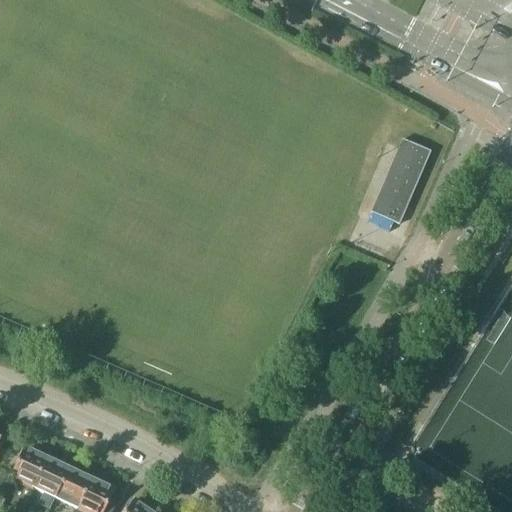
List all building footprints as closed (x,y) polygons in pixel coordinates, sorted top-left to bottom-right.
[(23,449),(9,479),(32,489),(46,460),(36,455),(37,453),(27,448),(26,451),(23,449)] [(46,460),(32,489),(42,494),(37,505),(49,510),(54,500),(68,471),(46,460)] [(68,471),(54,500),(76,510),(90,481),(68,471)] [(76,510),(75,511),(112,511),(117,503),(109,499),(113,492),(110,490),(111,488),(101,483),(100,486),(90,481),(76,510)] [(132,503),(125,511),(146,511),(144,510),(145,508),(136,502),(134,504),(132,503)]
